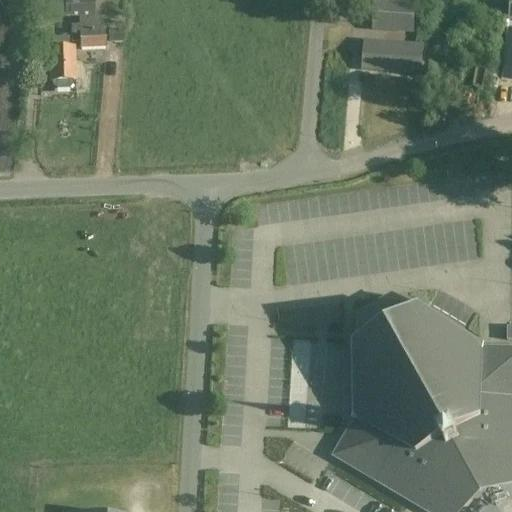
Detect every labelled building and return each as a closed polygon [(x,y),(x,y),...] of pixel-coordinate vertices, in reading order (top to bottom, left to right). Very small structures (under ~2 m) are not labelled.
[(49,0),(50,18),(105,16),(104,0),(49,0)] [(417,7),(376,4),(373,32),(415,36),(417,7)] [(84,50),(106,48),(103,18),(82,20),(82,27),(72,28),(73,45),(84,44),(84,50)] [(422,48),(366,44),(363,71),(419,75),(422,48)] [(75,82),(74,49),(48,50),(49,83),(51,83),(51,86),(56,91),(68,90),(73,86),(73,82),(75,82)] [(342,443),(333,458),(425,511),(454,511),(465,494),(462,492),(464,489),(485,477),(488,477),(488,481),(511,481),(511,348),(482,349),(481,347),(419,310),(416,312),(392,297),(358,317),(358,344),(356,346),(355,346),(354,419),(356,420),(342,443)]
